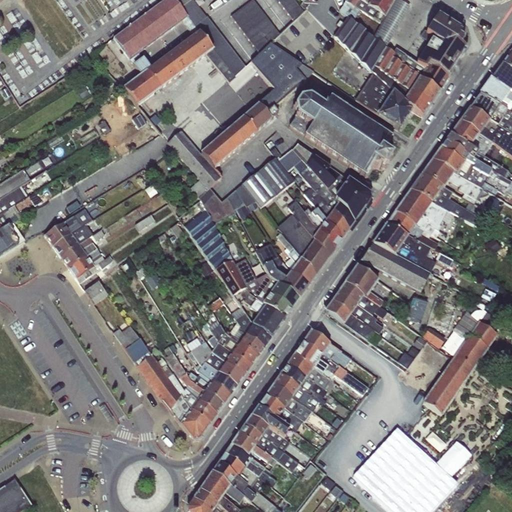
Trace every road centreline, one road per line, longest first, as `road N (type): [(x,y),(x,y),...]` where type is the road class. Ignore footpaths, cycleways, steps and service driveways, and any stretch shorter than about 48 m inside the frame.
road 1 (primary): [(385,200),(206,458)]
road 2 (residential): [(152,457),(142,414),(62,290),(40,289)]
road 3 (unknown): [(53,284),(41,250),(52,217),(167,156)]
road 4 (residential): [(40,289),(123,419),(119,450)]
road 5 (unclassified): [(277,124),(314,81),(419,152)]
road 6 (primary): [(506,25),(419,152)]
road 7 (residential): [(0,478),(51,448),(103,456),(115,479)]
road 8 (unclassified): [(385,200),(277,124)]
road 9 (unclassified): [(119,450),(44,437),(0,464)]
